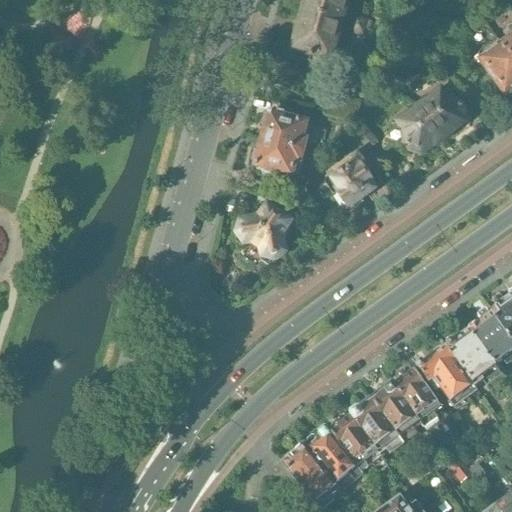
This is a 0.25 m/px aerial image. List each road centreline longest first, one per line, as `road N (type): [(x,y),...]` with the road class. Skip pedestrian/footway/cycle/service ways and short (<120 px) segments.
road 1 (unclassified): [(212,364),(166,309),(246,0)]
road 2 (residential): [(511,140),(212,364)]
road 3 (secondary): [(511,169),(227,386)]
road 4 (secondary): [(259,401),(511,216)]
road 5 (residential): [(259,401),(276,411),(511,241)]
road 6 (secondary): [(175,511),(208,458),(259,401)]
road 7 (secondary): [(227,386),(139,476)]
